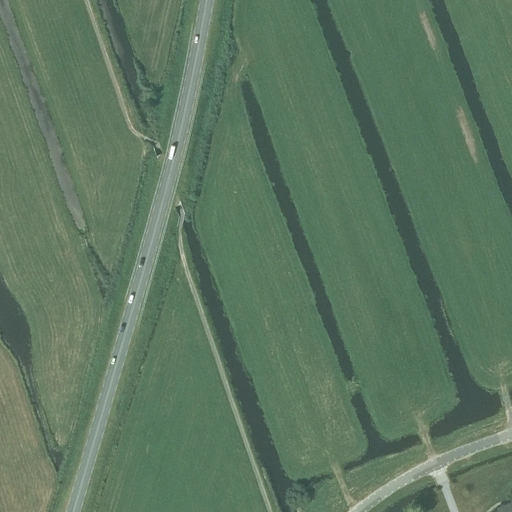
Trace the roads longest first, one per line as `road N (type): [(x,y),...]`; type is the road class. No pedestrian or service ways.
road 1 (primary): [(72,511),(167,184),(205,0)]
road 2 (unclassified): [(357,511),(402,480),(511,433)]
